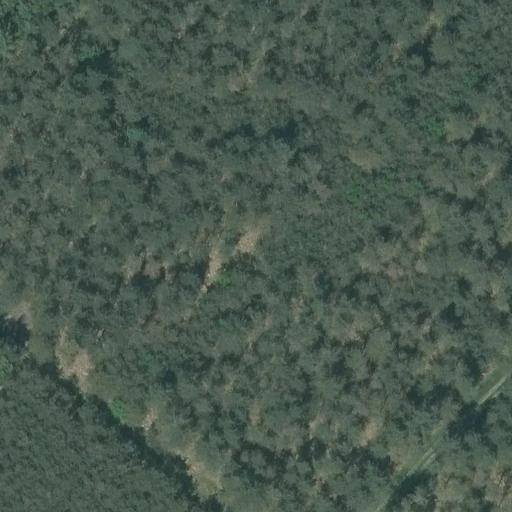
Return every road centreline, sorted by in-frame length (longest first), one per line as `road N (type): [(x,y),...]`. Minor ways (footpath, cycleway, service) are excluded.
road 1 (track): [(205,511),(0,327)]
road 2 (track): [(388,511),(511,379)]
